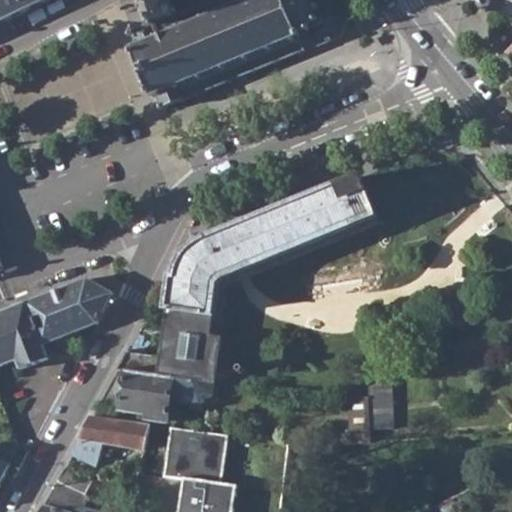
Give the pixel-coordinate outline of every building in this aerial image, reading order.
[(0,0),(0,23),(18,15),(51,0),(0,0)] [(142,0),(143,1),(140,2),(141,3),(138,5),(139,8),(143,7),(150,23),(145,25),(146,27),(140,30),(138,28),(136,27),(132,27),(130,29),(132,32),(128,34),(129,37),(132,36),(133,38),(135,38),(139,46),(133,48),(135,51),(132,52),(134,56),(136,55),(139,62),(134,65),(135,67),(131,69),(137,83),(140,82),(141,85),(143,85),(144,86),(146,85),(145,83),(147,82),(150,90),(147,91),(149,96),(153,94),(154,97),(158,96),(162,104),(159,106),(161,110),(164,109),(165,111),(170,109),(169,106),(181,102),(182,104),(187,102),(186,99),(205,92),(206,94),(209,93),(208,91),(228,82),(229,85),(233,83),(232,80),(250,73),(251,75),(255,73),(254,72),(273,64),(274,65),(278,64),(277,61),(296,54),(298,56),(302,54),(300,52),(316,48),(342,36),(348,16),(333,0),(142,0)] [(162,376),(218,384),(223,339),(212,337),(213,317),(216,318),(220,286),(226,278),(377,216),(362,178),(210,238),(196,246),(186,259),(180,278),(176,278),(164,357),(162,376)] [(88,278),(20,305),(18,306),(0,312),(0,366),(18,360),(22,369),(49,357),(45,344),(100,324),(117,293),(88,278)] [(120,369),(162,376),(164,357),(130,351),(120,369)] [(150,420),(171,423),(174,400),(203,405),(216,396),(218,384),(162,376),(120,369),(100,406),(151,415),(150,420)] [(370,386),(371,398),(392,396),(391,380),(370,386)] [(351,396),(356,445),(362,445),(375,444),(374,431),(371,398),(351,396)] [(371,398),(374,431),(396,429),(392,396),(371,398)] [(95,416),(74,454),(98,466),(110,444),(147,450),(154,426),(95,416)] [(236,511),(240,489),(224,486),(231,438),(174,428),(166,479),(186,482),(181,511),(236,511)] [(0,485),(12,463),(0,456),(0,485)] [(60,481),(88,495),(95,482),(67,467),(60,481)] [(42,511),(92,511),(83,510),(88,495),(60,481),(42,511)] [(440,507),(444,511),(462,511),(453,501),(440,507)] [(123,511),(127,507),(111,503),(106,511),(123,511)]
